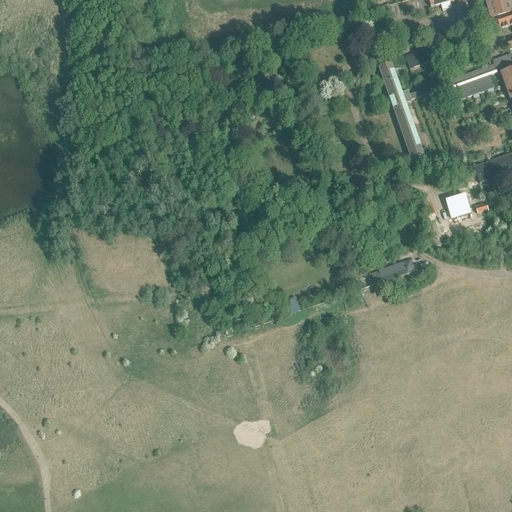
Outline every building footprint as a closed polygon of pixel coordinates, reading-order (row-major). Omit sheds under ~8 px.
[(428,0),(431,9),(441,6),(442,11),(451,8),(450,4),(464,0),(484,0),(490,19),(495,17),(500,30),(511,26),(511,39),(506,41),(509,51),(511,50),(511,5),(510,0),(428,0)] [(431,48),(404,57),(409,70),(435,61),(431,48)] [(385,66),(378,68),(411,161),(424,156),(424,155),(429,153),(428,148),(422,150),(421,147),(406,105),(412,103),(411,101),(426,96),(428,98),(430,99),(432,98),(434,97),(435,94),(434,93),(438,91),(442,101),(449,98),(451,104),(494,89),(489,76),(497,74),(496,70),(511,64),(511,67),(511,70),(511,71),(510,70),(508,69),(506,69),(505,70),(504,72),(504,73),(501,75),(511,101),(511,105),(511,134),(511,135),(511,136),(511,154),(473,168),(479,184),(511,172),(511,54),(492,61),(494,65),(410,96),(408,92),(402,94),(391,63),(385,66)] [(464,196),(447,203),(453,221),(453,220),(455,225),(472,219),(470,214),(471,214),(464,196)] [(479,206),(476,207),(476,208),(475,209),(477,215),(487,212),(485,204),(481,205),(479,206)] [(379,271),(370,274),(375,287),(415,272),(411,260),(379,271)]
